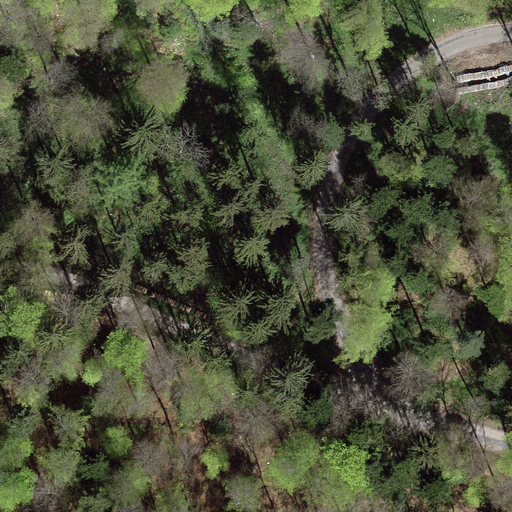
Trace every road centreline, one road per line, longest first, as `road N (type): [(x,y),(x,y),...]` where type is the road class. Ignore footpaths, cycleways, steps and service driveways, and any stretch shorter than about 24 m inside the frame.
road 1 (unclassified): [(511,442),(411,415),(379,394),(330,302),(321,245),(335,169),(381,95),(443,47),(511,34)]
road 2 (track): [(0,267),(59,278),(331,387),(369,383)]
